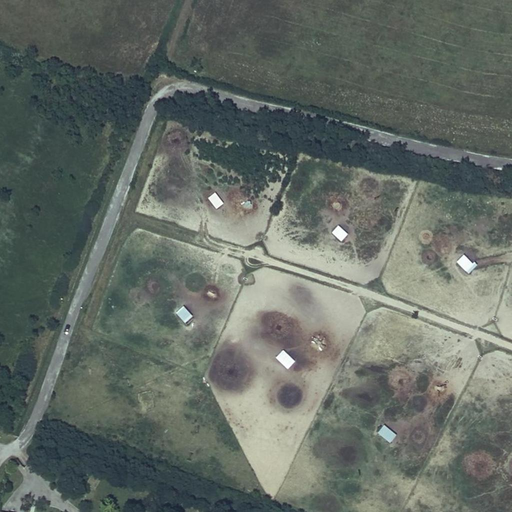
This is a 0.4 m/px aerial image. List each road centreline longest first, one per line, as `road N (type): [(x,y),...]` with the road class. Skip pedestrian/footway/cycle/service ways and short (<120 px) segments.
road 1 (track): [(4,450),(30,430),(38,412),(159,95),(198,90),(511,164)]
road 2 (track): [(252,256),(511,346)]
